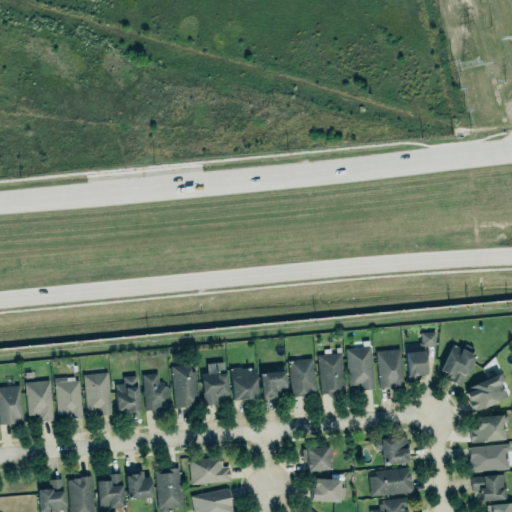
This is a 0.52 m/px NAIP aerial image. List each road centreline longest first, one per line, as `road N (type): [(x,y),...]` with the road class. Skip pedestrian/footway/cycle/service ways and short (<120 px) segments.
road 1 (primary): [(511,148),(0,198)]
road 2 (primary): [(0,302),(511,258)]
road 3 (residential): [(434,413),(0,453)]
